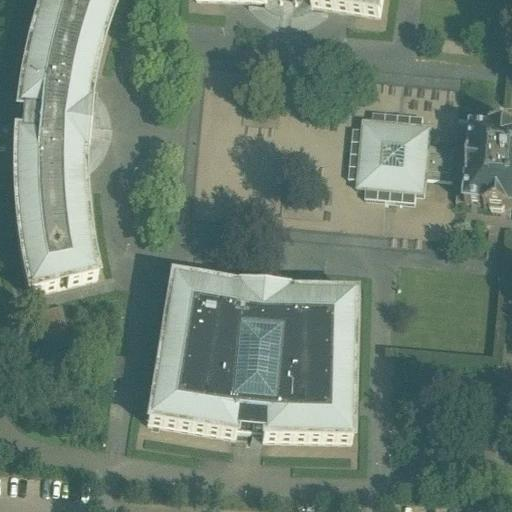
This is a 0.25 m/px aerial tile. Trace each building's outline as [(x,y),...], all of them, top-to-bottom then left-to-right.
[(20,157),(12,156),(11,166),(11,175),(11,184),(12,193),(12,202),(12,211),(13,221),(14,230),(15,239),(16,248),(17,257),(19,266),(21,275),(22,284),(24,293),(26,302),(56,295),(55,290),(64,288),(66,292),(95,285),(94,280),(92,272),(91,263),(89,255),(88,246),(86,238),(85,229),(84,220),(84,212),(83,203),(83,195),(82,186),(82,177),(82,169),(82,160),(82,159),(78,159),(82,113),(87,114),(87,113),(88,106),(89,98),(91,89),(93,81),(94,73),(97,64),(99,56),(101,48),(104,40),(106,32),(109,23),(112,15),(115,7),(118,0),(42,0),(40,5),(37,13),(35,22),(32,31),(29,40),(27,49),(25,58),(23,67),(21,76),(19,85),(18,94),(16,103),(25,105),(20,157)] [(194,0),(195,5),(263,7),(264,7),(265,2),(310,6),(309,11),(311,11),(378,22),(381,0),(194,0)] [(450,198),(455,199),(454,208),(483,210),(482,213),(508,215),(508,213),(511,213),(511,133),(489,131),(489,135),(461,132),(460,141),(455,140),(454,153),(428,150),(430,133),(421,132),(422,123),(372,119),(371,128),(362,127),(361,136),(352,135),(347,185),(357,186),(356,195),(365,196),(364,205),(414,210),(415,200),(424,201),(425,184),(451,187),(450,198)] [(237,302),(238,297),(237,297),(169,286),(146,431),(233,445),(235,436),(261,439),(261,447),(350,449),(353,303),(284,301),(283,301),(283,306),(237,302)] [(68,343),(60,312),(40,317),(48,348),(68,343)] [(123,362),(89,362),(89,383),(123,383),(123,362)] [(417,400),(407,399),(405,416),(416,417),(417,400)]
